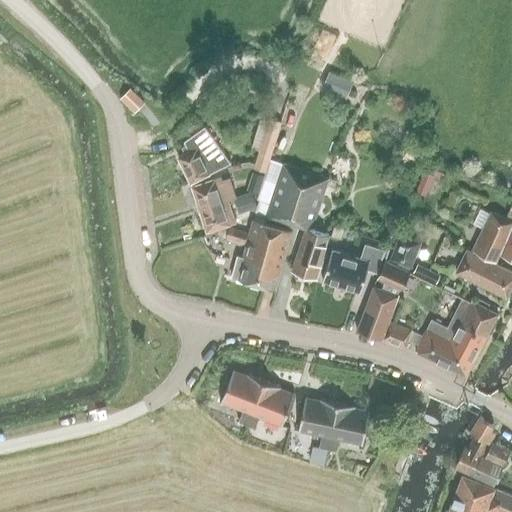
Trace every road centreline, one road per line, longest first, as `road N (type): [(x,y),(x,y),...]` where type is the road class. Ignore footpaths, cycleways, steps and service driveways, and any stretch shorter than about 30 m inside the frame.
road 1 (unclassified): [(200,319),(155,304),(142,290),(118,130),(103,94),(12,0)]
road 2 (unclassified): [(511,420),(368,348),(200,319)]
road 3 (unclassified): [(200,319),(174,384),(145,407),(0,447)]
